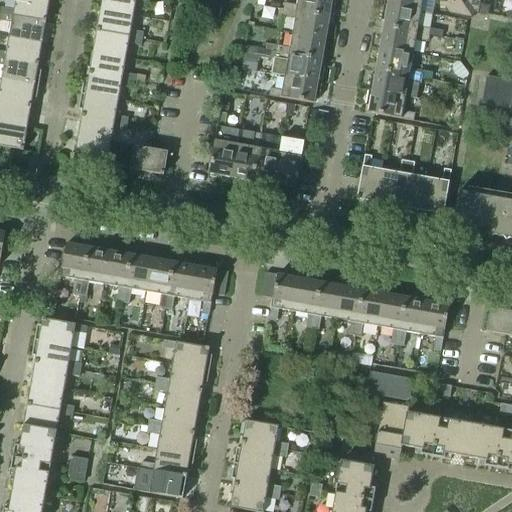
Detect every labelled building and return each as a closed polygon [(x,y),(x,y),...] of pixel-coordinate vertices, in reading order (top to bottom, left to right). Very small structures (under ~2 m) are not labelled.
[(0,14),(45,22),(49,2),(40,0),(15,0),(13,11),(0,8),(0,11),(0,14)] [(133,17),(135,2),(148,4),(148,0),(101,0),(100,11),(133,17)] [(333,14),(335,0),(297,0),(296,6),(284,4),(282,11),(329,18),(330,13),(333,14)] [(432,0),(436,1),(435,0),(384,0),(383,6),(420,13),(422,0),(432,0)] [(417,28),(420,13),(383,6),(380,22),(384,23),(383,28),(429,37),(430,30),(417,28)] [(130,31),(133,17),(100,11),(96,33),(142,41),(143,34),(130,31)] [(325,40),(329,18),(282,11),(281,17),(294,20),(292,34),(325,40)] [(41,45),(45,22),(0,14),(0,21),(11,24),(8,40),(41,45)] [(412,56),(415,41),(428,43),(429,37),(383,28),(379,50),(412,56)] [(125,59),(128,45),(141,47),(142,41),(96,33),(92,54),(125,59)] [(321,61),(325,40),(292,34),(289,49),(276,47),(275,53),(321,61)] [(0,59),(38,66),(41,45),(8,40),(6,53),(0,52),(0,59)] [(410,70),(412,56),(379,50),(375,71),(421,79),(423,73),(410,70)] [(321,83),(324,68),(320,67),(321,61),(275,53),(271,76),(284,78),(284,77),(321,83)] [(123,74),(125,59),(92,54),(88,75),(134,83),(135,76),(123,74)] [(38,88),(40,72),(37,72),(38,66),(0,59),(0,65),(3,67),(1,81),(38,88)] [(416,100),(418,85),(420,86),(421,79),(375,71),(374,77),(371,76),(368,91),(416,100)] [(118,102),(120,87),(133,89),(134,83),(88,75),(87,81),(84,80),(81,95),(118,102)] [(318,99),(321,83),(284,77),(284,78),(281,92),(270,89),(268,97),(313,105),(315,98),(318,99)] [(510,110),(511,96),(511,82),(486,78),(481,105),(510,110)] [(35,103),(38,88),(1,81),(0,86),(0,102),(30,108),(31,102),(35,103)] [(402,113),(405,98),(416,100),(368,91),(365,107),(369,108),(368,114),(413,122),(414,115),(402,113)] [(115,117),(118,102),(81,95),(78,111),(82,111),(81,118),(127,126),(128,119),(115,117)] [(0,125),(26,130),(30,108),(0,102),(0,125)] [(230,179),(239,132),(224,130),(226,115),(219,114),(208,175),(230,179)] [(110,144),(113,130),(126,132),(127,126),(81,118),(77,138),(110,144)] [(0,147),(23,152),(26,130),(0,125),(0,147)] [(251,183),(260,135),(239,132),(230,179),(251,183)] [(279,153),(264,151),(267,136),(260,135),(251,183),(257,184),(257,188),(272,190),(279,153)] [(108,159),(110,144),(77,138),(73,161),(118,169),(119,161),(108,159)] [(295,191),(300,161),(303,144),(281,140),(279,153),(272,190),(288,193),(289,189),(295,191)] [(163,177),(167,154),(134,148),(131,163),(119,161),(118,169),(163,177)] [(378,209),(384,172),(369,169),(371,157),(364,156),(356,201),(363,203),(362,206),(378,209)] [(399,209),(407,163),(401,162),(399,174),(384,172),(378,209),(393,212),(394,208),(399,209)] [(421,213),(426,180),(412,177),(414,164),(407,163),(399,209),(421,213)] [(443,217),(451,172),(443,170),(441,182),(426,180),(421,213),(443,217)] [(511,202),(458,193),(451,230),(511,240),(511,202)] [(80,297),(88,249),(66,245),(60,278),(75,281),(73,296),(80,297)] [(103,286),(109,253),(88,249),(80,297),(86,298),(88,283),(103,286)] [(122,304),(130,256),(109,253),(103,286),(118,289),(115,303),(122,304)] [(146,293),(152,260),(130,256),(122,304),(128,305),(131,291),(146,293)] [(165,310),(173,264),(152,260),(146,293),(160,296),(158,309),(165,310)] [(188,301),(195,264),(179,261),(179,265),(173,264),(165,310),(171,311),(174,298),(188,301)] [(224,297),(228,274),(210,270),(210,267),(195,264),(188,301),(203,303),(201,315),(208,317),(212,295),(224,297)] [(272,300),(277,276),(265,274),(261,298),(272,300)] [(293,313),(299,277),(284,274),(283,277),(277,276),(272,300),(269,321),(276,322),(278,311),(293,313)] [(313,330),(321,284),(314,283),(315,279),(299,277),(293,313),(307,316),(305,329),(313,330)] [(335,321),(341,288),(321,284),(313,330),(318,331),(321,318),(335,321)] [(354,337),(362,291),(341,288),(335,321),(350,323),(348,336),(354,337)] [(377,328),(383,295),(362,291),(354,337),(361,338),(363,326),(377,328)] [(396,346),(405,299),(383,295),(377,328),(392,331),(390,345),(396,346)] [(420,336),(427,299),(411,296),(411,300),(405,299),(396,346),(403,348),(406,333),(420,336)] [(440,353),(448,306),(442,305),(442,302),(427,299),(420,336),(435,338),(432,352),(440,353)] [(511,337),(511,314),(489,310),(485,333),(511,337)] [(86,336),(87,328),(42,320),(40,327),(37,326),(34,342),(71,348),(73,333),(86,336)] [(68,363),(71,348),(34,342),(31,357),(35,358),(34,364),(80,372),(81,365),(68,363)] [(207,356),(209,349),(163,342),(162,349),(174,351),(171,366),(208,372),(211,357),(207,356)] [(79,378),(80,372),(34,364),(30,385),(63,391),(66,376),(79,378)] [(206,388),(208,372),(171,366),(169,381),(156,378),(155,385),(201,393),(202,387),(206,388)] [(408,402),(412,381),(369,373),(365,395),(408,402)] [(61,406),(63,391),(30,385),(26,408),(72,416),(74,408),(61,406)] [(197,414),(201,393),(155,385),(154,392),(166,394),(164,408),(197,414)] [(449,399),(451,388),(438,385),(436,396),(449,399)] [(399,462),(401,447),(407,414),(408,408),(382,404),(373,457),(399,462)] [(511,418),(511,415),(511,407),(500,405),(499,417),(511,418)] [(56,434),(58,419),(71,421),(72,416),(26,408),(23,428),(56,434)] [(193,436),(197,414),(164,408),(161,423),(148,421),(147,428),(193,436)] [(465,459),(470,425),(407,414),(401,447),(415,450),(414,455),(421,456),(421,459),(427,460),(427,457),(450,461),(451,456),(465,459)] [(275,443),(278,428),(245,422),(241,443),(287,452),(288,446),(275,443)] [(511,432),(470,425),(465,459),(479,461),(478,466),(485,467),(485,470),(491,471),(491,468),(511,472),(511,432)] [(45,498),(56,434),(23,428),(20,442),(15,441),(14,449),(19,450),(16,465),(11,465),(9,477),(14,478),(11,492),(45,498)] [(193,458),(196,442),(192,441),(193,436),(147,428),(146,434),(159,436),(156,451),(193,458)] [(270,471),(273,456),(286,459),(287,452),(241,443),(240,450),(236,449),(233,465),(270,471)] [(190,473),(193,458),(156,451),(154,466),(141,463),(140,470),(186,478),(187,472),(190,473)] [(84,483),(88,461),(70,458),(67,480),(84,483)] [(373,511),(374,507),(372,507),(376,484),(371,483),(373,468),(340,462),(331,511),(373,511)] [(268,486),(270,471),(233,465),(231,480),(234,481),(233,487),(279,495),(280,488),(268,486)] [(182,500),(186,478),(140,470),(139,476),(151,479),(149,494),(182,500)] [(319,499),(322,486),(311,484),(308,497),(319,499)] [(278,501),(279,495),(233,487),(229,509),(247,511),(263,511),(265,499),(278,501)] [(42,511),(45,498),(11,492),(9,506),(4,505),(2,511),(42,511)]
